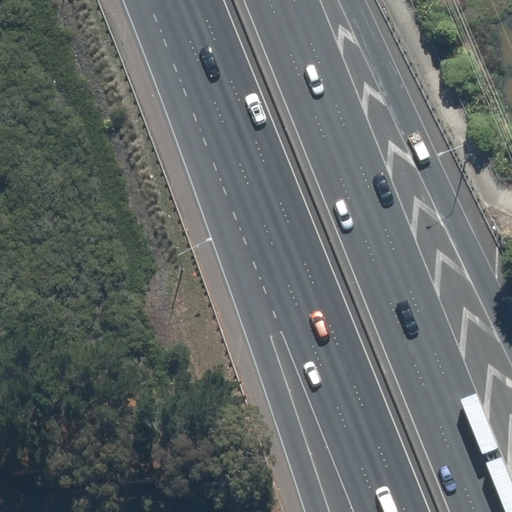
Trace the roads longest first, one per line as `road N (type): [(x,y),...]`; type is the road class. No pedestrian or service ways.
road 1 (motorway): [(402,511),(195,0)]
road 2 (motorway): [(273,0),(477,511)]
road 3 (motorway): [(314,511),(261,344),(178,0)]
road 4 (motorway): [(306,0),(441,200),(511,341)]
